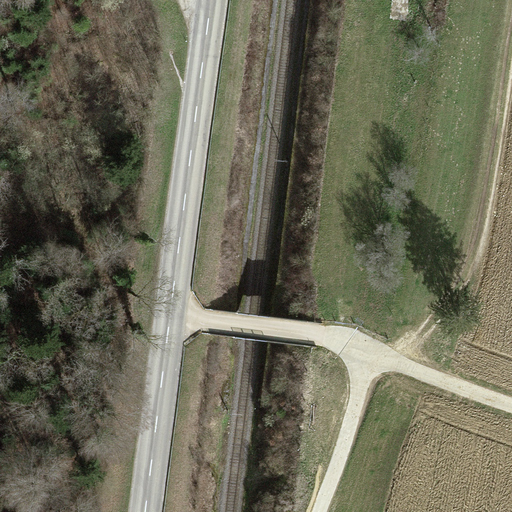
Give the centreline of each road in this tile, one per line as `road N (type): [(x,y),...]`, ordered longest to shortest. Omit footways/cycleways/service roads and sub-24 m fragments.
road 1 (tertiary): [(143,511),(211,0)]
road 2 (track): [(169,315),(322,335),(367,351)]
road 3 (track): [(367,351),(319,511)]
road 4 (track): [(367,351),(511,405)]
